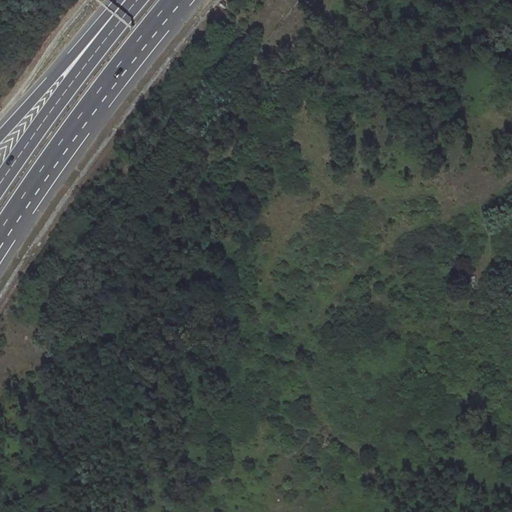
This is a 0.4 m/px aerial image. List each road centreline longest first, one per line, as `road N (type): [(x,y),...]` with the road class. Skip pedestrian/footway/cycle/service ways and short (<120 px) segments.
road 1 (motorway): [(0,228),(169,0)]
road 2 (motorway): [(137,0),(0,183)]
road 3 (trunk): [(130,0),(106,14),(0,132)]
